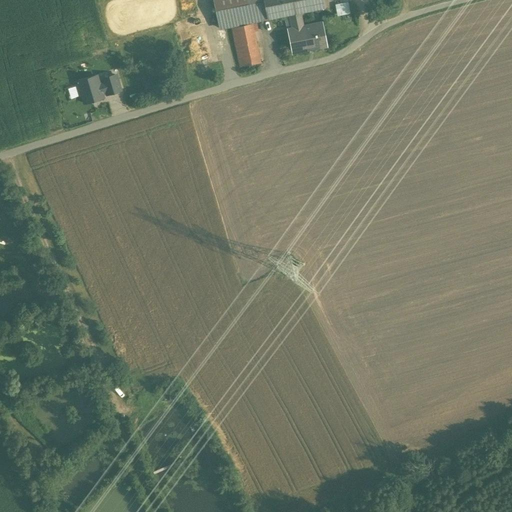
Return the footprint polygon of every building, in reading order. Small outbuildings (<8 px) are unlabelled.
[(232,27),(252,22),(290,14),(299,12),(324,7),(322,0),(213,0),(220,29),(232,27)] [(347,3),(335,5),(337,16),(350,13),(347,3)] [(299,12),(290,14),(293,29),(287,30),(292,54),(326,46),(322,23),(302,27),(299,12)] [(252,22),(232,27),(240,68),(261,63),(252,22)] [(116,75),(102,79),(103,84),(105,91),(107,95),(120,90),(116,75)] [(96,76),(78,81),(79,85),(77,85),(80,94),(81,94),(84,103),(103,98),(101,92),(105,91),(103,84),(99,85),(96,76)]
